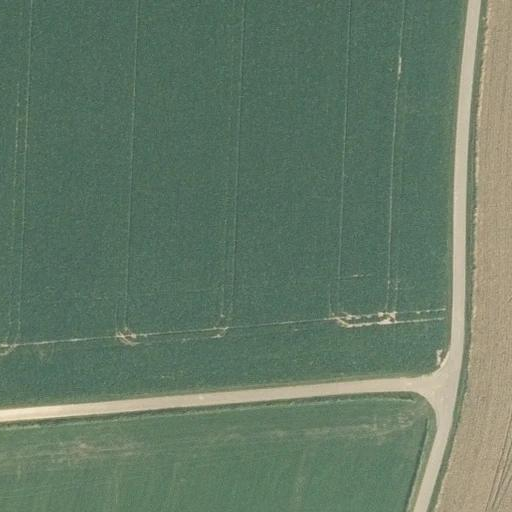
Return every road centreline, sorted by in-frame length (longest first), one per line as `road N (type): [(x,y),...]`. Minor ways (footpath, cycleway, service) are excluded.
road 1 (unclassified): [(0,416),(452,379)]
road 2 (unclassified): [(452,379),(473,0)]
road 3 (unclassified): [(417,511),(452,379)]
